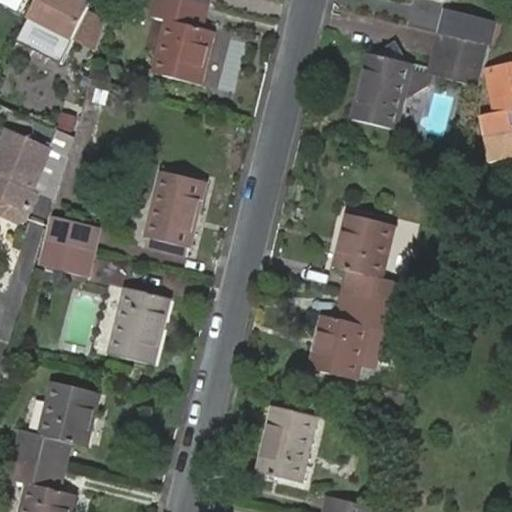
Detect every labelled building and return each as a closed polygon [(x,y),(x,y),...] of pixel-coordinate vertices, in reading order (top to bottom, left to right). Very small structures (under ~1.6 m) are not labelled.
[(32,0),(26,14),(53,28),(69,36),(87,1),(85,0),(32,0)] [(205,30),(211,6),(186,0),(157,0),(154,17),(170,22),(157,74),(204,85),(217,34),(205,30)] [(446,12),(440,36),(489,47),(494,24),(446,12)] [(69,36),(53,28),(49,35),(65,43),(69,36)] [(489,47),(440,36),(433,59),(431,68),(414,65),(403,62),(396,50),(388,48),(375,55),(370,54),(353,119),(397,130),(406,96),(409,96),(433,82),(434,74),(479,85),(489,47)] [(509,112),(511,110),(511,64),(499,67),(501,76),(488,79),(493,107),(485,110),(489,132),(511,128),(509,112)] [(36,184),(52,151),(8,132),(0,149),(0,197),(4,199),(1,207),(4,215),(18,221),(26,218),(37,195),(41,187),(36,184)] [(75,142),(60,136),(53,152),(52,151),(36,184),(41,187),(37,195),(56,204),(75,142)] [(163,172),(147,238),(191,249),(209,184),(163,172)] [(350,215),(336,268),(349,272),(343,295),(396,309),(402,284),(384,279),(397,227),(350,215)] [(102,231),(52,218),(45,242),(97,254),(102,231)] [(45,242),(38,266),(91,278),(97,254),(45,242)] [(126,289),(110,355),(155,365),(172,300),(126,289)] [(362,364),(373,368),(382,332),(389,333),(396,309),(343,295),(336,319),(324,316),(310,369),(358,381),(362,364)] [(16,456),(66,469),(73,444),(88,447),(101,394),(54,383),(40,436),(22,432),(16,456)] [(275,406),(259,473),(302,483),(320,418),(275,406)] [(60,492),(66,469),(16,456),(10,479),(28,485),(21,511),(71,511),(76,496),(60,492)] [(329,498),(324,511),(377,511),(378,510),(329,498)]
